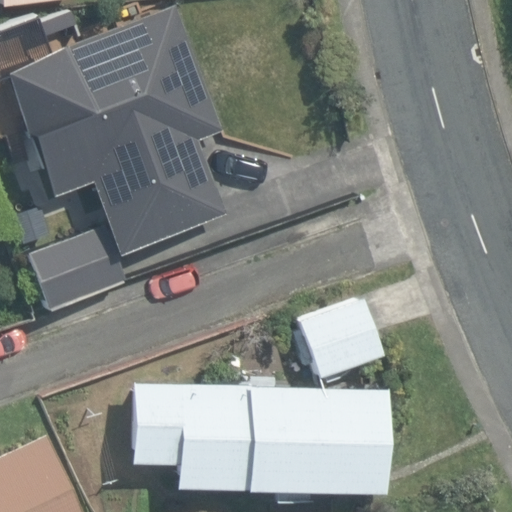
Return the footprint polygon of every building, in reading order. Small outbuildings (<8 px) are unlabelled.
[(38,50),(109,248),(215,209),(144,12),(38,50)] [(6,211),(15,240),(41,232),(32,202),(6,211)] [(20,250),(39,304),(119,276),(99,221),(20,250)] [(292,319),(309,371),(371,350),(353,298),(292,319)] [(168,481),(378,488),(381,387),(123,378),(120,456),(169,457),(168,481)] [(0,511),(71,511),(36,430),(0,445),(0,511)]
